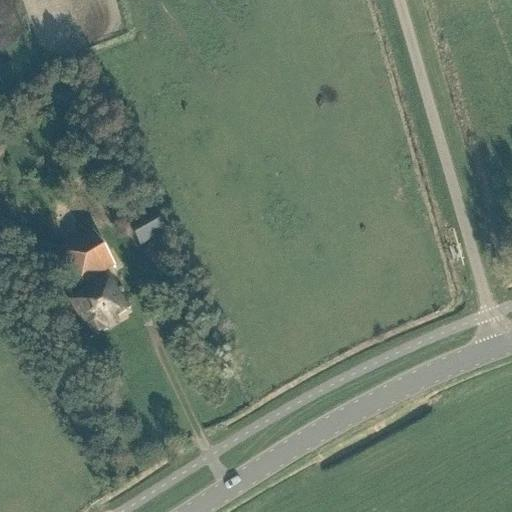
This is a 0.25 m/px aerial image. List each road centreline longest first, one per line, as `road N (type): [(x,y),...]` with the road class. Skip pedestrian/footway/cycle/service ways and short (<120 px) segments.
road 1 (unclassified): [(504,347),(400,0)]
road 2 (tertiary): [(191,511),(339,421),(504,347)]
